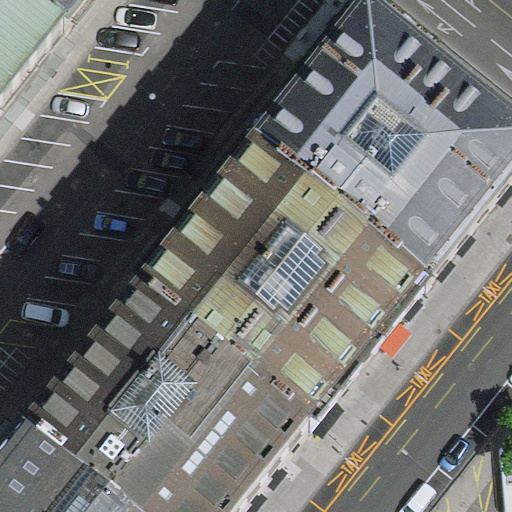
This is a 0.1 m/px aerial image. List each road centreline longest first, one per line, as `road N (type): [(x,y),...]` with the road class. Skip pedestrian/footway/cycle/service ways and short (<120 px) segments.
road 1 (residential): [(0,290),(240,0)]
road 2 (tertiary): [(511,330),(360,511)]
